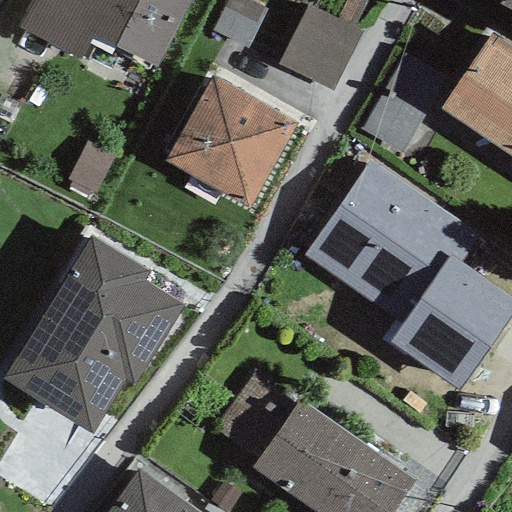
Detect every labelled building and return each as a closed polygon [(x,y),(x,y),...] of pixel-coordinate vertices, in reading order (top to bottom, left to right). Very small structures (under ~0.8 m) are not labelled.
[(31,0),(16,27),(79,60),(93,35),(155,68),(190,0),(31,0)] [(249,0),(226,0),(211,32),(247,49),(267,8),(249,0)] [(354,26),(366,3),(359,0),(346,0),(337,18),(354,26)] [(511,0),(501,0),(498,6),(511,14),(511,0)] [(331,92),(362,33),(308,7),(276,65),(331,92)] [(511,47),(492,34),(440,109),(511,157),(511,47)] [(296,125),(213,76),(163,161),(248,209),(296,125)] [(94,195),(115,155),(87,140),(67,180),(72,182),(69,188),(87,198),(89,193),(94,195)] [(370,161),(304,256),(401,323),(389,343),(458,390),(511,317),(511,299),(461,262),(478,239),(370,161)] [(150,273),(90,234),(1,380),(91,434),(125,380),(133,385),(184,305),(144,282),(150,273)] [(291,401),(252,374),(213,431),(252,458),(291,401)] [(390,511),(413,481),(299,400),(251,468),(313,511),(390,511)] [(195,511),(136,471),(108,511),(195,511)] [(223,511),(227,511),(240,494),(223,482),(209,501),(223,511)]
